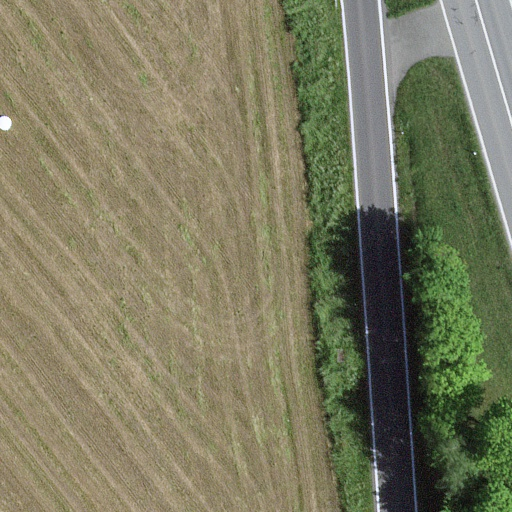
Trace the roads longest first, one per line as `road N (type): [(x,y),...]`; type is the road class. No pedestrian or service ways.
road 1 (motorway): [(359,0),(398,511)]
road 2 (primary): [(475,0),(511,124)]
